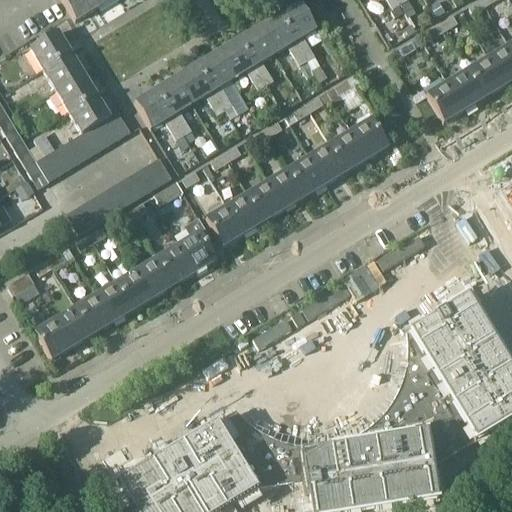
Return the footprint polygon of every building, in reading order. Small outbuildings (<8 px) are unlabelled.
[(89,0),(60,0),(74,24),(96,11),(89,0)] [(89,0),(96,11),(114,0),(89,0)] [(399,8),(394,0),(365,0),(367,2),(370,0),(384,0),(391,12),(399,8)] [(484,0),(480,3),(485,10),(497,2),(495,0),(484,0)] [(485,10),(480,3),(467,10),(471,18),(485,10)] [(437,4),(429,9),(436,20),(444,15),(437,4)] [(302,41),(315,33),(299,5),(278,18),(294,46),(306,65),(314,60),(302,41)] [(306,65),(294,46),(278,18),(257,31),(274,58),(287,50),(298,69),(306,65)] [(456,27),(452,20),(439,28),(444,35),(456,27)] [(412,28),(401,33),(406,41),(416,35),(412,28)] [(444,35),(439,28),(426,35),(431,43),(444,35)] [(261,66),(274,58),(257,31),(237,43),(253,70),(265,89),(273,85),(261,66)] [(56,35),(28,51),(41,74),(70,57),(56,35)] [(265,89),(253,70),(237,43),(216,55),(233,83),(245,75),(257,94),(265,89)] [(415,52),(410,44),(398,52),(403,60),(415,52)] [(504,89),(511,84),(511,55),(507,48),(487,60),(504,89)] [(220,90),(233,83),(216,55),(196,68),(224,114),(232,110),(220,90)] [(54,95),(83,78),(70,57),(41,74),(54,95)] [(484,102),(504,89),(487,60),(466,72),(484,102)] [(176,80),(192,107),(205,100),(216,119),(224,114),(196,68),(176,80)] [(446,85),(463,114),(484,102),(466,72),(446,85)] [(67,116),(95,99),(83,78),(54,95),(67,116)] [(155,93),(172,120),(183,139),(191,135),(179,115),(192,107),(176,80),(155,93)] [(351,91),(349,89),(346,84),(333,92),(338,99),(351,91)] [(463,114),(446,85),(424,98),(442,127),(463,114)] [(155,93),(134,105),(150,133),(163,125),(175,144),(183,139),(172,120),(155,93)] [(96,129),(106,123),(109,121),(95,99),(67,116),(80,138),(86,135),(96,129)] [(322,109),(317,101),(305,109),(310,116),(322,109)] [(276,107),(266,113),(271,120),(280,115),(276,107)] [(305,109),(292,117),(296,124),(310,116),(305,109)] [(232,110),(224,114),(230,124),(237,120),(232,110)] [(2,112),(0,113),(0,127),(9,122),(2,112)] [(129,137),(129,136),(117,116),(109,121),(106,123),(118,143),(129,137)] [(349,134),(366,163),(387,150),(370,121),(349,134)] [(0,127),(0,131),(5,139),(16,133),(9,122),(0,127)] [(118,143),(106,123),(96,129),(108,150),(118,143)] [(281,134),(276,126),(264,133),(269,141),(281,134)] [(96,129),(86,135),(98,156),(108,150),(96,129)] [(5,139),(11,150),(22,143),(16,133),(5,139)] [(269,141),(264,133),(251,142),(255,149),(269,141)] [(328,146),(346,175),(366,163),(349,134),(328,146)] [(86,135),(80,138),(76,141),(88,162),(98,156),(86,135)] [(191,135),(183,139),(188,147),(195,142),(191,135)] [(76,141),(66,147),(78,168),(88,162),(76,141)] [(11,150),(18,160),(28,154),(22,143),(11,150)] [(325,188),(346,175),(328,146),(308,159),(325,188)] [(66,147),(56,153),(68,174),(78,168),(66,147)] [(223,158),(228,166),(240,158),(235,151),(223,158)] [(56,153),(46,159),(58,180),(68,174),(56,153)] [(35,165),(28,154),(18,160),(24,171),(35,165)] [(228,166),(223,158),(210,166),(214,174),(228,166)] [(58,180),(46,159),(35,165),(41,175),(48,186),(58,180)] [(305,200),(325,188),(308,159),(287,171),(305,200)] [(158,162),(147,169),(159,189),(171,183),(158,162)] [(24,171),(31,181),(41,175),(35,165),(24,171)] [(159,189),(147,169),(137,175),(149,196),(159,189)] [(284,213),(305,200),(287,171),(266,184),(284,213)] [(41,175),(31,181),(37,192),(48,186),(41,175)] [(149,196),(137,175),(126,181),(139,202),(149,196)] [(198,183),(194,175),(181,183),(186,191),(198,183)] [(139,202),(126,181),(116,187),(129,208),(139,202)] [(264,225),(284,213),(266,184),(246,196),(264,225)] [(22,204),(33,197),(26,185),(15,192),(22,204)] [(182,196),(176,187),(176,185),(153,199),(159,210),(182,196)] [(129,208),(116,187),(106,194),(118,214),(129,208)] [(118,214),(106,194),(96,200),(108,220),(118,214)] [(264,225),(246,196),(225,208),(243,238),(264,225)] [(96,200),(86,206),(98,227),(108,220),(96,200)] [(86,206),(75,212),(88,233),(98,227),(86,206)] [(146,215),(142,207),(129,215),(134,223),(146,215)] [(222,250),(243,238),(225,208),(204,221),(222,250)] [(88,233),(75,212),(65,218),(77,239),(88,233)] [(129,215),(116,223),(121,230),(134,223),(129,215)] [(194,276),(216,263),(201,239),(206,236),(197,221),(183,230),(189,240),(177,247),(194,276)] [(88,240),(93,247),(105,240),(101,232),(88,240)] [(88,240),(75,248),(80,255),(93,247),(88,240)] [(156,260),(174,288),(194,276),(177,247),(156,260)] [(64,265),(60,257),(47,265),(52,272),(64,265)] [(153,301),(174,288),(156,260),(136,272),(153,301)] [(52,272),(47,265),(34,273),(39,280),(52,272)] [(115,284),(133,313),(153,301),(136,272),(115,284)] [(6,289),(12,300),(33,287),(27,277),(6,289)] [(95,297),(112,326),(133,313),(115,284),(95,297)] [(112,326),(95,297),(74,309),(92,338),(112,326)] [(404,338),(405,342),(405,347),(406,351),(406,356),(406,360),(406,365),(405,368),(418,369),(450,364),(455,373),(460,370),(474,392),(470,394),(473,399),(476,396),(487,414),(483,416),(494,433),(511,422),(511,376),(466,300),(440,316),(436,319),(432,321),(428,323),(424,326),(420,328),(413,333),(409,335),(404,338)] [(92,338),(74,309),(54,322),(71,351),(92,338)] [(54,322),(33,334),(50,363),(71,351),(54,322)] [(197,438),(195,439),(220,481),(239,469),(255,494),(302,487),(302,485),(304,485),(304,489),(317,487),(317,484),(319,484),(317,472),(320,471),(318,463),(320,463),(325,462),(330,461),(331,461),(336,459),(342,458),(346,456),(351,454),(356,452),(361,450),(362,449),(366,473),(383,470),(384,476),(408,472),(407,468),(428,464),(428,463),(429,462),(469,438),(473,446),(494,433),(483,416),(487,414),(476,396),(473,399),(470,394),(474,392),(460,370),(455,373),(450,364),(418,369),(405,368),(405,369),(404,374),(403,378),(402,383),(401,387),(399,391),(398,395),(396,399),(394,403),(391,407),(389,411),(386,414),(383,418),(380,421),(377,425),(374,428),(371,431),(363,436),(360,438),(356,441),(352,443),(348,445),(343,446),(339,448),(334,449),(332,450),(327,451),(317,452),(313,452),(308,452),(304,452),(299,452),(295,451),(290,450),(286,449),(282,448),(277,447),(273,445),(269,443),(265,442),(261,439),(257,437),(254,434),(250,432),(247,429),(243,426),(240,423),(237,419),(234,415),(197,438)] [(128,480),(114,488),(128,511),(227,511),(255,495),(255,494),(239,469),(220,481),(195,439),(128,480)] [(304,485),(302,485),(302,487),(305,511),(418,511),(435,509),(428,464),(407,468),(408,472),(384,476),(383,470),(366,473),(362,449),(361,450),(356,452),(351,454),(346,456),(342,458),(336,459),(331,461),(330,461),(325,462),(320,463),(318,463),(320,471),(317,472),(319,484),(317,484),(317,487),(304,489),(304,485)]
